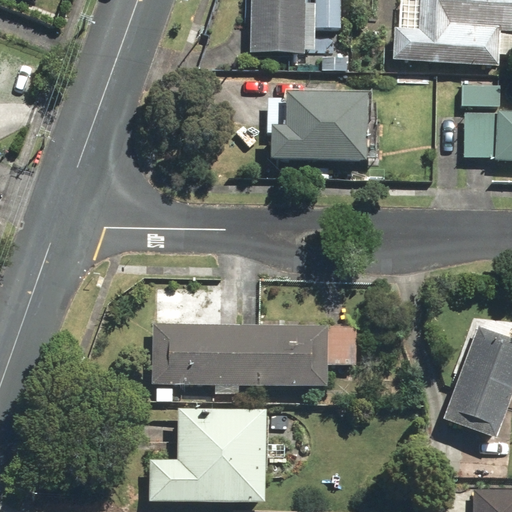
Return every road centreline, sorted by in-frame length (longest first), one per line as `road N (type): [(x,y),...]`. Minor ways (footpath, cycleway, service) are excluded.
road 1 (residential): [(65,201),(164,229),(511,235)]
road 2 (tertiary): [(136,0),(65,201)]
road 3 (tertiary): [(65,201),(0,389)]
